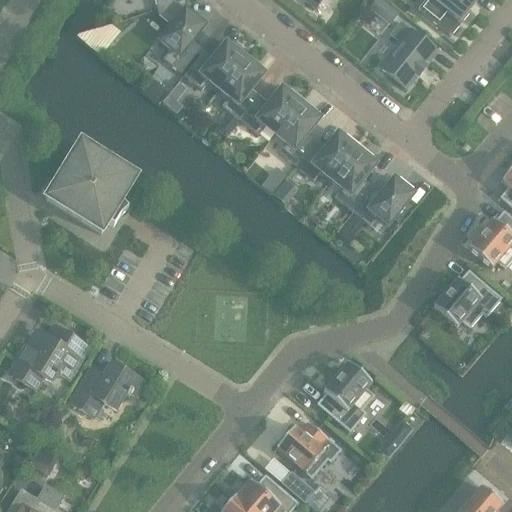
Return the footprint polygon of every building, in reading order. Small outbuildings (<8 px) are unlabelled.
[(154,0),(157,11),(177,6),(180,0),(154,0)] [(300,0),(314,10),(322,0),(300,0)] [(379,0),(376,0),(368,10),(388,26),(397,15),(379,0)] [(426,0),(417,12),(449,38),(470,13),(467,11),(472,5),(465,0),(426,0)] [(193,20),(177,6),(157,11),(158,16),(171,27),(159,43),(170,51),(162,61),(180,76),(196,56),(187,48),(206,25),(196,16),(193,20)] [(103,55),(118,29),(109,24),(103,34),(95,30),(87,45),(103,55)] [(399,45),(379,69),(405,91),(416,78),(417,78),(426,68),(425,67),(435,53),(400,24),(389,37),(399,45)] [(209,83),(219,91),(246,57),(236,49),(234,52),(225,45),(208,65),(199,58),(183,78),(201,93),(209,83)] [(246,57),(219,91),(229,99),(221,109),(239,123),(255,103),(246,96),(263,76),(254,68),(256,65),(246,57)] [(151,80),(141,93),(157,106),(167,93),(151,80)] [(177,85),(167,97),(175,103),(185,91),(177,85)] [(255,103),(239,123),(257,138),(265,128),(275,136),(302,102),(292,94),(290,97),(281,90),(264,111),(255,103)] [(302,102),(275,136),(285,145),(277,154),(295,169),(311,149),(302,141),(319,121),(310,113),(312,110),(302,102)] [(311,149),(295,169),(313,183),(320,174),(330,182),(358,148),(349,140),(346,143),(337,135),(320,156),(311,149)] [(119,205),(120,204),(135,180),(115,168),(99,158),(79,146),(44,202),(100,236),(107,226),(112,229),(119,218),(126,212),(119,205)] [(358,148),(330,182),(341,190),(333,200),(351,214),(367,194),(358,187),(375,166),(366,159),(369,156),(358,148)] [(275,170),(271,175),(272,181),(279,186),(285,177),(275,170)] [(511,170),(507,176),(507,175),(503,180),(504,180),(500,184),(501,185),(502,185),(508,190),(507,191),(508,192),(502,199),(501,199),(499,200),(511,211),(511,170)] [(367,194),(351,214),(352,216),(344,225),(354,233),(362,224),(368,229),(376,219),(387,228),(412,196),(409,193),(411,190),(399,181),(397,184),(393,181),(376,201),(367,194)] [(468,250),(467,251),(491,271),(492,270),(496,265),(504,271),(511,261),(511,222),(503,215),(501,216),(502,217),(496,225),(495,224),(494,224),(492,222),(490,224),(491,224),(481,235),(477,239),(478,239),(468,250)] [(342,228),(336,236),(348,245),(354,237),(342,228)] [(432,311),(455,331),(457,329),(456,329),(461,324),(468,331),(481,316),(484,320),(500,302),(467,274),(466,276),(467,277),(461,284),(459,283),(459,284),(456,282),(455,283),(446,294),(442,298),(433,309),(432,311)] [(68,382),(88,350),(53,329),(46,340),(35,334),(8,377),(34,392),(42,379),(51,384),(55,377),(58,379),(60,377),(68,382)] [(137,401),(146,386),(110,364),(97,385),(85,378),(69,405),(93,420),(102,405),(115,413),(126,395),(137,401)] [(316,407),(349,434),(364,416),(360,413),(373,398),(365,392),(370,386),(347,365),(322,394),(325,397),(316,407)] [(380,450),(391,459),(413,429),(402,421),(380,450)] [(275,451),(307,479),(311,482),(326,463),(329,465),(340,453),(307,425),(299,434),(293,430),(275,451)] [(24,439),(17,450),(28,456),(34,446),(24,439)] [(44,479),(57,458),(41,449),(29,469),(44,479)] [(280,486),(303,506),(313,494),(290,475),(280,486)] [(236,500),(250,511),(291,511),(296,506),(264,478),(255,488),(250,483),(236,500)] [(58,511),(54,509),(61,499),(45,489),(37,503),(21,494),(9,511),(58,511)] [(497,511),(500,509),(501,508),(480,489),(479,491),(461,511),(497,511)] [(250,511),(236,500),(234,498),(222,511),(250,511)]
